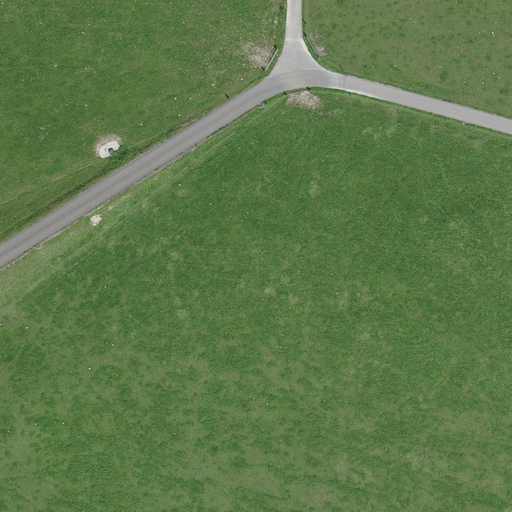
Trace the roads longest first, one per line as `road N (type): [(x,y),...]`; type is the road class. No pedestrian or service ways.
road 1 (track): [(0,258),(293,72)]
road 2 (track): [(293,72),(511,129)]
